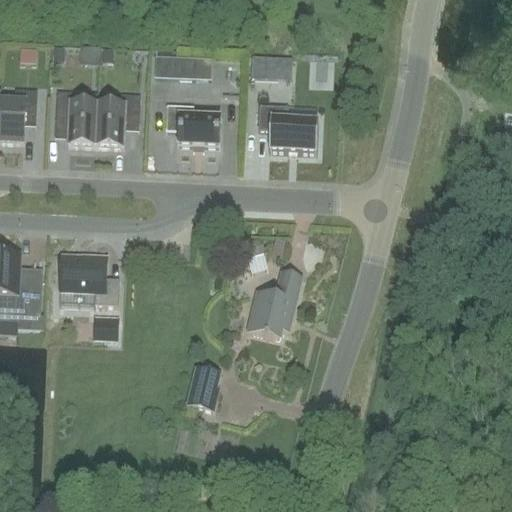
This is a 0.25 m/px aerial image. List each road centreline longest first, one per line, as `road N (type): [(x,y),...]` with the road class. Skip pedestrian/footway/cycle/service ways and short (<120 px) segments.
road 1 (tertiary): [(306,511),(384,208)]
road 2 (residential): [(206,196),(138,229),(0,223)]
road 3 (tertiary): [(384,208),(430,0)]
road 4 (residential): [(0,185),(206,196)]
road 5 (residential): [(206,196),(384,208)]
